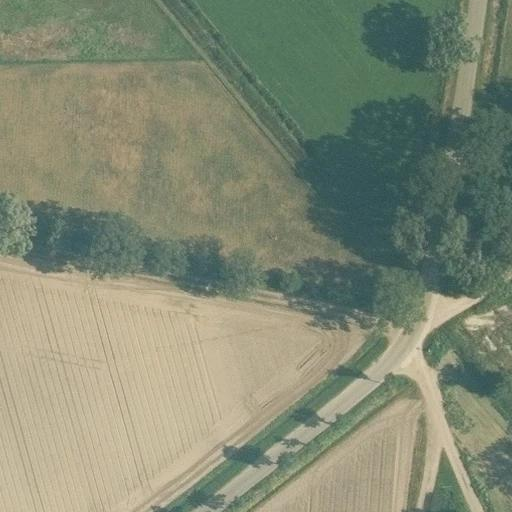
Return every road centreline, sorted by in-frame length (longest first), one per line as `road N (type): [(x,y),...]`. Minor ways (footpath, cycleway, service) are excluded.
road 1 (unclassified): [(413,334),(384,321),(0,240)]
road 2 (unclassified): [(413,334),(477,0)]
road 3 (unclassified): [(204,511),(393,363),(413,334)]
road 4 (track): [(427,511),(432,395),(413,334)]
road 5 (track): [(483,511),(432,395)]
